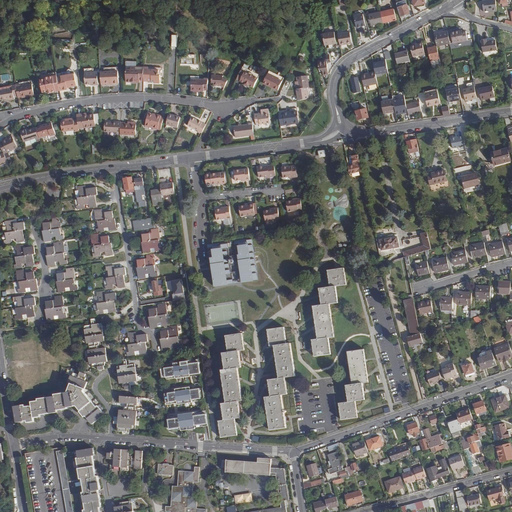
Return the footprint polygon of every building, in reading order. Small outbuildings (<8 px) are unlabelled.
[(488,12),(497,11),(495,0),(490,0),(482,1),(483,12),(488,11),(488,12)] [(407,5),(398,8),(400,17),(410,14),(407,5)] [(394,9),(380,13),(383,23),(396,20),(394,9)] [(356,30),(366,28),(362,13),(353,16),(356,30)] [(383,23),(380,13),(369,15),(369,19),(370,23),(371,26),(383,23)] [(462,30),(451,32),(453,43),(467,40),(465,32),(462,32),(462,30)] [(450,44),(447,31),(434,34),(436,46),(450,44)] [(334,33),(323,35),(324,45),(336,44),(334,33)] [(350,33),(338,35),(340,45),(352,44),(350,33)] [(486,39),(480,40),(483,51),(497,49),(495,39),(486,40),(486,39)] [(418,45),(410,46),(413,56),(419,55),(420,56),(425,55),(422,43),(418,44),(418,45)] [(437,47),(427,48),(430,61),(439,59),(437,47)] [(410,61),(407,51),(395,54),(397,64),(410,61)] [(187,54),(187,57),(181,57),(181,66),(195,66),(195,54),(187,54)] [(319,63),(320,70),(322,70),(323,76),(329,75),(327,63),(327,61),(319,63)] [(386,61),(373,63),(375,72),(376,74),(382,73),(388,72),(387,70),(386,61)] [(144,68),(127,67),(126,82),(140,82),(140,81),(144,81),(144,68)] [(158,69),(144,68),(144,81),(143,83),(151,84),(154,84),(154,86),(160,86),(160,75),(158,75),(158,69)] [(117,70),(101,71),(101,83),(118,82),(117,70)] [(98,85),(98,71),(85,72),(86,84),(94,84),(94,85),(98,85)] [(257,79),(241,71),(236,81),(242,84),(242,85),(249,89),(250,88),(252,89),(257,79)] [(376,74),(375,72),(361,75),(363,81),(364,87),(377,84),(376,74)] [(76,86),(74,73),(57,77),(60,91),(67,90),(67,88),(76,86)] [(57,77),(57,74),(45,76),(45,78),(40,79),(43,93),(48,92),(48,93),(60,91),(57,77)] [(224,89),(228,81),(222,79),(222,76),(212,76),(211,84),(213,84),(213,88),(220,88),(224,89)] [(278,91),(282,82),(268,76),(264,84),(278,91)] [(299,101),(309,99),(308,89),(310,89),(309,76),(298,78),(300,90),(298,90),(299,101)] [(208,89),(208,78),(204,78),(204,80),(192,79),(191,90),(199,91),(203,91),(204,89),(208,89)] [(465,100),(477,98),(474,87),(473,83),(466,84),(467,88),(463,89),(465,100)] [(16,86),(15,84),(12,85),(12,87),(0,89),(0,97),(0,99),(6,98),(14,97),(13,95),(17,95),(16,86)] [(34,95),(32,84),(16,86),(17,95),(18,98),(22,97),(22,98),(27,97),(27,96),(34,95)] [(490,98),(495,97),(492,86),(479,89),(481,100),(490,98)] [(448,102),(462,99),(459,88),(446,91),(448,102)] [(438,93),(425,96),(428,106),(435,104),(435,105),(441,104),(438,93)] [(403,113),(408,112),(406,105),(404,97),(400,98),(400,99),(393,101),(396,111),(396,112),(396,113),(402,112),(403,113)] [(393,101),(393,100),(381,103),(384,114),(396,111),(393,101)] [(359,101),(351,102),(352,109),(360,108),(359,101)] [(408,114),(415,113),(421,112),(419,102),(406,105),(408,114)] [(448,107),(442,109),(444,116),(450,115),(448,107)] [(280,122),(280,124),(296,123),(294,112),(279,114),(280,122)] [(145,124),(161,129),(162,124),(164,117),(161,116),(161,115),(156,114),(156,116),(148,113),(145,124)] [(79,129),(96,126),(94,115),(88,115),(83,116),(83,114),(76,115),(77,119),(79,129)] [(256,125),(270,123),(269,114),(266,114),(259,115),(259,114),(255,115),(256,125)] [(166,125),(177,128),(180,118),(169,115),(166,125)] [(201,134),(206,124),(192,117),(188,126),(198,131),(197,132),(200,133),(201,134)] [(75,131),(79,130),(79,129),(77,119),(74,119),(73,118),(68,118),(68,120),(61,121),(62,131),(75,129),(75,131)] [(121,123),(121,121),(117,121),(117,123),(109,122),(104,122),(104,132),(116,132),(116,138),(120,138),(120,133),(121,123)] [(253,125),(252,122),(248,122),(249,124),(234,126),(235,137),(254,134),(253,125)] [(50,136),(55,135),(51,123),(36,128),(39,137),(50,134),(50,136)] [(120,133),(136,134),(136,124),(129,124),(125,124),(125,123),(121,123),(120,133)] [(36,128),(36,127),(29,129),(26,130),(25,129),(19,131),(23,141),(35,137),(35,140),(40,139),(39,137),(36,128)] [(12,136),(0,141),(0,145),(3,152),(16,146),(12,136)] [(417,143),(407,146),(409,154),(419,151),(417,143)] [(507,149),(491,153),(494,165),(510,161),(507,149)] [(348,166),(350,174),(362,171),(359,155),(352,157),(353,165),(348,166)] [(275,175),(274,165),(272,165),(271,165),(257,167),(258,178),(265,177),(269,176),(269,177),(273,177),(273,176),(275,175)] [(292,177),(292,178),(296,178),(294,165),(281,167),(283,178),(288,178),(292,177)] [(245,180),(245,181),(249,180),(247,168),(233,171),(235,181),(241,180),(245,180)] [(428,176),(430,185),(447,181),(444,170),(432,173),(432,175),(428,176)] [(221,183),(222,184),(226,184),(224,172),(210,174),(205,175),(206,185),(211,184),(212,185),(218,184),(221,183)] [(461,179),(464,188),(480,184),(477,174),(469,176),(469,177),(461,179)] [(136,190),(135,186),(134,186),(134,181),(133,181),(132,177),(124,179),(126,190),(126,193),(136,191),(136,190)] [(142,179),(135,180),(136,186),(135,186),(136,190),(136,191),(137,202),(143,201),(142,195),(141,195),(140,189),(140,186),(141,186),(143,185),(142,179)] [(162,190),(162,196),(175,194),(174,183),(166,184),(166,179),(160,180),(162,190)] [(79,190),(80,198),(95,195),(97,195),(96,187),(86,189),(85,185),(77,187),(77,190),(79,190)] [(162,190),(160,190),(159,190),(152,191),(151,192),(152,200),(156,199),(162,198),(163,198),(162,196),(162,190)] [(95,195),(80,198),(78,198),(79,205),(76,206),(77,209),(85,208),(84,205),(88,204),(89,207),(97,206),(95,195)] [(296,200),(292,201),(287,202),(288,212),(302,210),(301,208),(300,201),(300,198),(296,199),(296,200)] [(248,205),(244,205),(239,206),(240,216),(254,214),(253,203),(248,203),(248,205)] [(221,209),(217,209),(218,220),(231,218),(229,206),(225,207),(225,208),(221,209)] [(274,209),(270,209),(264,210),(266,221),(280,219),(278,209),(278,207),(274,207),(274,209)] [(97,221),(114,219),(112,211),(103,213),(102,209),(94,210),(96,221),(97,221)] [(43,223),(44,231),(60,228),(61,228),(61,225),(60,217),(52,218),(52,222),(43,223)] [(140,220),(141,230),(154,228),(154,224),(153,218),(140,220)] [(115,219),(114,219),(97,221),(98,228),(96,229),(97,233),(105,231),(104,228),(108,227),(109,231),(117,230),(115,219)] [(6,225),(8,232),(22,230),(25,230),(24,222),(14,224),(13,220),(7,221),(4,221),(5,225),(6,225)] [(133,221),(134,231),(141,230),(140,220),(133,221)] [(507,223),(499,226),(501,234),(509,232),(507,223)] [(60,228),(44,231),(42,231),(44,242),(52,241),(51,238),(56,237),(56,240),(64,239),(63,235),(61,235),(60,228)] [(151,229),(152,233),(149,233),(142,234),(143,242),(150,241),(159,239),(160,239),(159,228),(151,229)] [(22,230),(8,232),(5,233),(6,240),(4,240),(5,244),(12,243),(12,239),(16,239),(17,242),(24,241),(22,230)] [(431,250),(427,232),(421,234),(424,246),(403,252),(404,257),(405,257),(425,252),(428,251),(431,250)] [(94,246),(110,243),(109,236),(99,237),(99,234),(91,235),(93,246),(94,246)] [(396,237),(380,240),(382,250),(398,247),(396,237)] [(159,239),(150,241),(143,242),(141,242),(143,253),(151,252),(151,249),(155,248),(155,251),(163,250),(162,247),(160,247),(159,239)] [(250,253),(251,258),(253,258),(255,257),(252,239),(208,245),(209,250),(211,264),(212,264),(212,263),(214,263),(213,259),(229,256),(229,259),(236,258),(235,255),(250,253)] [(47,248),(48,255),(63,253),(65,253),(63,242),(56,243),(56,246),(47,248)] [(484,243),(484,242),(470,246),(473,258),(487,255),(484,243)] [(491,257),(506,254),(503,242),(490,245),(490,243),(488,244),(491,257)] [(111,243),(110,243),(94,246),(95,253),(93,253),(94,257),(101,256),(100,252),(105,252),(105,255),(113,254),(111,243)] [(17,249),(18,257),(33,254),(35,254),(34,247),(24,248),(23,245),(15,246),(15,250),(17,249)] [(454,265),(468,262),(465,250),(451,253),(454,265)] [(63,253),(48,255),(46,256),(48,266),(56,265),(55,262),(59,261),(60,265),(67,264),(67,260),(65,260),(63,253)] [(251,260),(251,258),(250,253),(235,255),(236,258),(236,262),(251,260)] [(33,254),(18,257),(15,257),(16,265),(15,265),(15,268),(23,267),(22,264),(26,263),(27,267),(34,266),(33,254)] [(138,267),(146,266),(154,265),(156,265),(154,254),(146,255),(147,258),(145,259),(137,260),(138,267)] [(213,259),(214,263),(214,265),(230,263),(229,259),(229,256),(213,259)] [(435,273),(450,269),(447,257),(432,261),(435,273)] [(252,260),(251,260),(236,262),(230,263),(214,265),(212,265),(212,266),(211,266),(213,278),(214,286),(258,280),(255,260),(254,260),(253,261),(252,261),(252,260)] [(430,274),(427,261),(420,263),(419,260),(415,261),(418,276),(430,274)] [(125,267),(115,269),(114,265),(106,267),(106,271),(108,271),(109,278),(116,277),(124,275),(126,275),(125,267)] [(146,266),(138,267),(137,268),(139,279),(146,278),(146,275),(150,274),(151,277),(158,276),(157,272),(155,272),(154,265),(146,266)] [(57,274),(58,281),(74,279),(75,279),(74,268),(66,269),(66,273),(57,274)] [(328,271),(330,287),(336,286),(346,285),(344,268),(328,271)] [(19,282),(35,279),(34,272),(25,273),(24,270),(16,271),(18,282),(19,282)] [(116,277),(109,278),(106,278),(108,285),(105,286),(106,289),(113,288),(113,285),(118,284),(118,288),(126,286),(124,275),(116,277)] [(159,285),(158,278),(150,279),(151,285),(153,285),(155,296),(163,295),(162,290),(160,291),(159,285)] [(36,279),(35,279),(19,282),(20,289),(18,289),(19,293),(26,292),(26,288),(30,288),(31,291),(38,290),(36,279)] [(74,279),(58,281),(57,281),(58,293),(66,291),(65,288),(70,287),(70,291),(78,290),(77,286),(75,286),(74,279)] [(182,280),(172,281),(174,291),(176,291),(176,293),(178,300),(185,299),(182,280)] [(498,294),(510,294),(510,282),(499,281),(498,294)] [(336,286),(330,287),(320,288),(322,305),(329,304),(338,303),(336,286)] [(490,299),(490,287),(476,286),(476,298),(490,299)] [(115,301),(117,301),(116,293),(105,294),(105,291),(96,292),(97,296),(98,296),(99,303),(106,302),(115,301)] [(457,304),(471,305),(472,293),(457,292),(457,304)] [(17,300),(19,308),(34,305),(36,305),(35,298),(24,299),(24,296),(15,297),(16,300),(17,300)] [(46,301),(47,309),(63,307),(64,306),(63,296),(55,297),(55,300),(46,301)] [(452,310),(453,298),(441,298),(440,310),(441,310),(452,310)] [(404,301),(411,336),(420,334),(413,299),(404,301)] [(115,301),(106,302),(99,303),(97,303),(98,310),(96,311),(96,314),(104,313),(103,310),(108,309),(109,312),(116,312),(115,301)] [(428,313),(432,312),(431,301),(418,303),(420,314),(428,313)] [(149,309),(150,317),(166,314),(167,314),(165,303),(158,304),(158,308),(149,309)] [(329,304),(322,305),(313,306),(318,339),(328,338),(334,337),(329,304)] [(34,305),(19,308),(16,308),(17,315),(15,316),(15,319),(23,318),(23,315),(27,314),(27,318),(35,316),(34,305)] [(63,307),(47,309),(45,309),(47,320),(54,319),(54,316),(58,315),(59,318),(66,317),(66,313),(64,314),(63,307)] [(471,310),(470,319),(479,317),(480,311),(471,310)] [(166,314),(150,317),(148,317),(150,328),(157,327),(157,324),(162,323),(162,326),(170,325),(169,321),(167,321),(166,314)] [(94,342),(100,341),(104,341),(101,323),(84,326),(87,343),(88,343),(89,350),(88,350),(90,364),(91,364),(92,367),(98,366),(98,370),(104,369),(104,365),(105,365),(104,362),(108,361),(105,347),(98,348),(95,349),(95,346),(94,342)] [(160,331),(162,339),(177,336),(179,336),(177,325),(169,326),(170,330),(160,331)] [(274,346),(286,344),(284,328),(268,330),(270,346),(274,346)] [(129,337),(130,344),(146,342),(148,341),(147,334),(136,335),(136,332),(127,333),(128,337),(129,337)] [(226,336),(229,352),(239,351),(244,350),(242,334),(226,336)] [(407,337),(409,344),(422,340),(420,334),(411,336),(407,337)] [(177,336),(162,339),(160,339),(162,350),(169,349),(169,345),(173,345),(174,348),(181,347),(181,343),(179,343),(177,336)] [(328,338),(318,339),(312,340),(315,356),(331,354),(328,338)] [(146,342),(130,344),(128,344),(129,352),(127,352),(128,356),(135,354),(134,351),(139,350),(140,354),(147,353),(146,342)] [(279,378),(285,377),(295,376),(290,343),(286,344),(274,346),(279,378)] [(511,352),(509,344),(494,349),(499,362),(503,360),(503,362),(510,360),(509,358),(511,356),(511,352)] [(352,385),(362,383),(368,382),(367,372),(365,359),(364,350),(348,352),(352,385)] [(223,353),(225,369),(238,368),(241,367),(239,351),(229,352),(223,353)] [(486,357),(479,359),(482,369),(488,367),(496,364),(493,354),(492,351),(488,352),(489,356),(486,357)] [(161,369),(162,378),(166,377),(167,379),(175,378),(191,376),(191,375),(193,374),(201,373),(199,361),(197,361),(192,362),(193,367),(189,368),(188,361),(173,363),(174,365),(174,369),(167,370),(167,368),(161,369)] [(465,375),(474,372),(471,363),(462,366),(465,375)] [(135,364),(117,366),(120,383),(123,383),(123,387),(124,386),(125,390),(131,389),(130,385),(136,385),(136,381),(138,381),(135,364)] [(442,370),(445,380),(453,377),(454,379),(458,377),(453,364),(445,366),(446,369),(442,370)] [(224,387),(226,403),(238,401),(242,401),(238,368),(225,369),(222,370),(224,387)] [(442,379),(439,370),(426,375),(429,385),(435,382),(435,381),(442,379)] [(71,375),(68,382),(72,383),(85,388),(88,381),(85,380),(86,377),(85,377),(86,373),(81,372),(80,375),(74,373),(73,375),(71,375)] [(271,396),(282,395),(287,394),(285,377),(279,378),(269,380),(271,396)] [(93,424),(96,421),(105,414),(98,405),(97,407),(92,401),(84,391),(85,388),(72,383),(68,392),(55,394),(55,396),(38,399),(38,401),(36,401),(39,417),(41,416),(40,414),(58,412),(57,410),(68,408),(67,407),(77,405),(81,410),(80,412),(84,417),(86,416),(93,424)] [(349,402),(355,401),(365,400),(364,392),(362,383),(352,385),(347,385),(349,402)] [(165,394),(166,405),(177,403),(178,404),(193,402),(201,401),(200,399),(205,398),(203,388),(199,388),(199,392),(191,393),(190,388),(190,387),(176,389),(176,392),(167,393),(165,394)] [(286,428),(282,395),(271,396),(265,397),(270,430),(286,428)] [(123,429),(127,430),(127,428),(135,429),(137,411),(134,411),(134,404),(137,404),(137,397),(120,396),(119,403),(127,404),(129,404),(129,407),(127,407),(125,407),(125,410),(119,410),(118,417),(114,417),(114,423),(118,424),(117,431),(122,431),(123,429)] [(506,396),(491,400),(494,412),(510,407),(506,396)] [(20,405),(22,421),(27,420),(27,422),(34,421),(34,417),(39,417),(36,401),(32,402),(32,406),(25,406),(25,404),(20,405)] [(222,403),(224,420),(235,419),(241,418),(238,401),(226,403),(222,403)] [(357,410),(355,401),(349,402),(339,403),(342,420),(358,417),(357,410)] [(478,413),(486,411),(484,401),(474,405),(476,414),(478,413)] [(458,420),(460,424),(473,419),(469,409),(464,411),(456,414),(458,419),(458,420)] [(172,419),(168,419),(170,429),(172,429),(173,431),(181,430),(181,431),(196,429),(196,427),(195,425),(208,424),(207,412),(202,413),(202,412),(194,413),(194,412),(179,414),(180,418),(172,419)] [(438,422),(436,415),(430,418),(432,424),(438,422)] [(235,419),(224,420),(219,421),(221,437),(237,435),(235,419)] [(458,420),(448,424),(452,433),(458,430),(461,429),(460,424),(458,420)] [(416,423),(407,426),(410,435),(419,431),(416,423)] [(477,432),(477,433),(480,440),(483,448),(488,447),(487,442),(484,443),(483,440),(482,436),(481,433),(486,431),(485,427),(481,428),(480,424),(475,425),(477,432)] [(510,437),(508,432),(506,432),(504,424),(495,426),(499,441),(510,437)] [(428,428),(423,430),(426,439),(429,449),(430,448),(443,444),(445,443),(442,433),(431,437),(428,428)] [(477,433),(461,438),(463,446),(470,443),(474,454),(480,452),(476,441),(480,440),(477,433)] [(380,437),(367,441),(370,450),(383,446),(380,437)] [(420,441),(424,451),(429,449),(426,439),(420,441)] [(368,452),(365,442),(357,445),(356,444),(352,445),(356,456),(368,452)] [(443,444),(430,448),(432,453),(445,448),(443,444)] [(511,454),(509,444),(497,448),(501,462),(511,458),(511,454)] [(392,449),(388,451),(392,461),(397,460),(401,458),(400,457),(410,454),(408,446),(393,451),(392,449)] [(31,453),(26,453),(35,511),(66,511),(57,451),(63,450),(63,447),(54,448),(40,451),(31,453)] [(94,448),(78,451),(79,458),(77,458),(80,478),(82,478),(84,492),(83,492),(85,509),(84,510),(84,511),(100,511),(100,507),(101,507),(99,489),(100,489),(98,475),(96,475),(93,455),(95,455),(94,448)] [(129,460),(129,458),(129,450),(115,449),(115,452),(112,452),(112,453),(108,453),(107,459),(111,459),(111,464),(114,464),(114,467),(128,467),(128,465),(135,466),(135,468),(142,469),(143,451),(136,451),(136,459),(136,461),(132,460),(129,460)] [(66,511),(73,511),(63,450),(57,451),(66,511)] [(329,469),(331,475),(340,472),(343,471),(341,465),(337,452),(330,454),(327,455),(330,462),(332,468),(329,469)] [(449,460),(452,470),(465,466),(461,455),(449,460)] [(270,474),(271,468),(271,459),(258,458),(258,463),(227,460),(226,472),(270,476),(270,474)] [(436,465),(426,469),(431,482),(441,478),(441,477),(450,473),(445,459),(440,461),(443,469),(438,470),(436,465)] [(484,469),(489,467),(487,462),(486,462),(485,460),(481,461),(484,469)] [(164,465),(159,464),(158,474),(173,475),(174,465),(169,465),(169,464),(164,464),(164,465)] [(316,464),(307,467),(311,479),(320,476),(316,464)] [(271,468),(270,474),(276,474),(276,475),(281,507),(251,511),(234,511),(235,511),(236,510),(235,507),(227,508),(228,511),(286,511),(286,507),(285,501),(289,500),(283,469),(271,468)] [(424,469),(415,472),(418,482),(427,479),(424,469)] [(197,498),(192,498),(193,482),(198,482),(199,472),(195,472),(179,471),(178,486),(172,486),(171,507),(171,511),(170,511),(206,511),(207,509),(197,508),(197,498)] [(403,476),(406,487),(416,483),(412,473),(403,476)] [(400,477),(385,482),(389,493),(403,488),(400,477)] [(325,479),(304,485),(305,489),(311,487),(322,484),(326,483),(325,479)] [(496,488),(486,491),(489,501),(498,499),(499,505),(505,503),(504,497),(505,497),(502,486),(496,488)] [(467,510),(463,490),(456,492),(460,511),(467,510)] [(360,491),(355,493),(358,502),(363,501),(360,491)] [(235,504),(252,502),(251,493),(234,495),(235,504)] [(358,502),(355,493),(345,496),(348,506),(352,505),(352,504),(358,502)] [(480,495),(467,497),(469,506),(482,503),(480,495)] [(339,504),(337,497),(314,503),(316,511),(321,511),(321,510),(327,508),(328,509),(333,508),(332,506),(339,504)] [(430,506),(428,500),(412,504),(414,511),(412,511),(416,511),(416,510),(430,506)] [(129,501),(118,503),(119,506),(115,507),(115,511),(133,511),(132,504),(129,505),(129,501)]
